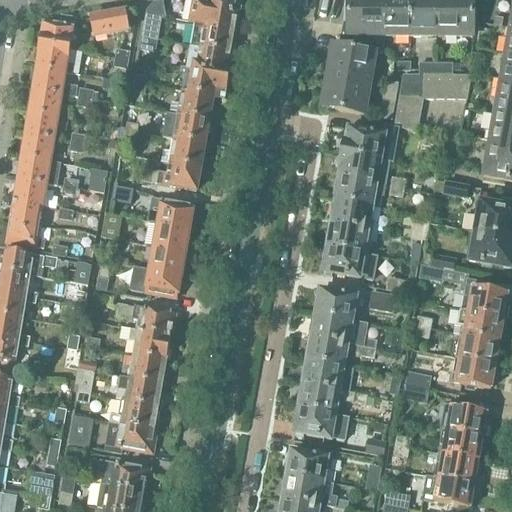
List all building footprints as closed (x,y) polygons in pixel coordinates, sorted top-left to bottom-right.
[(148,0),(144,22),(161,20),(165,21),(161,0),(148,0)] [(193,0),(189,26),(193,26),(235,33),(240,5),(214,0),(193,0)] [(324,94),(321,109),(364,117),(375,55),(379,56),(383,54),(384,48),(385,39),(384,0),(347,0),(347,24),(343,24),(339,48),(332,47),(329,62),(329,64),(334,65),(329,93),(324,92),(324,94)] [(384,0),(385,39),(474,39),(474,0),(384,0)] [(125,13),(90,20),(94,40),(130,33),(128,26),(125,13)] [(42,32),(40,47),(70,52),(73,37),(72,37),(75,20),(63,18),(61,26),(45,24),(43,32),(42,32)] [(144,22),(142,39),(157,42),(161,20),(144,22)] [(193,26),(189,49),(228,56),(228,55),(231,55),(235,33),(193,26)] [(140,48),(139,52),(155,54),(157,42),(142,39),(140,48)] [(38,61),(37,70),(66,75),(72,76),(74,66),(68,65),(70,52),(40,47),(37,61),(38,61)] [(189,49),(184,72),(190,73),(229,80),(232,62),(227,61),(228,56),(189,49)] [(117,51),(115,59),(129,61),(130,53),(117,51)] [(511,55),(506,55),(495,115),(511,118),(511,55)] [(115,59),(114,67),(127,69),(129,61),(115,59)] [(395,65),(395,74),(409,74),(408,64),(395,65)] [(402,76),(398,97),(423,101),(423,76),(434,76),(445,76),(452,76),(452,65),(418,65),(418,76),(402,76)] [(37,70),(33,92),(62,97),(76,99),(78,89),(64,86),(66,75),(37,70)] [(184,72),(180,94),(215,100),(225,102),(229,80),(190,73),(184,72)] [(135,76),(133,86),(146,89),(148,79),(135,76)] [(423,76),(423,101),(434,101),(434,76),(423,76)] [(445,76),(434,76),(434,101),(445,101),(445,76)] [(445,76),(445,101),(456,102),(456,76),(452,76),(445,76)] [(471,77),(456,76),(456,102),(466,102),(471,77)] [(383,91),(379,117),(392,119),(398,85),(385,82),(383,91)] [(133,86),(132,94),(145,96),(146,89),(133,86)] [(81,91),(80,101),(92,102),(98,103),(99,95),(93,94),(93,93),(81,91)] [(33,92),(29,114),(59,119),(62,97),(33,92)] [(180,94),(176,119),(211,125),(211,123),(209,121),(210,117),(212,116),(215,100),(180,94)] [(398,97),(397,108),(421,112),(423,101),(398,97)] [(80,101),(78,109),(91,111),(92,102),(80,101)] [(397,108),(395,119),(419,123),(421,112),(397,108)] [(29,114),(25,140),(54,144),(59,119),(29,114)] [(511,118),(495,115),(484,177),(511,182),(511,118)] [(167,117),(163,141),(172,143),(204,148),(206,135),(209,134),(211,125),(176,119),(167,117)] [(395,119),(393,129),(401,130),(413,132),(418,133),(419,123),(395,119)] [(126,124),(124,134),(137,136),(139,127),(126,124)] [(340,143),(338,150),(341,152),(340,156),(370,162),(381,163),(385,164),(393,166),(399,130),(383,127),(381,137),(348,132),(348,137),(344,136),(343,142),(340,143)] [(124,134),(123,142),(136,144),(137,136),(124,134)] [(72,137),(70,146),(84,148),(85,139),(72,137)] [(25,140),(22,161),(50,166),(54,144),(25,140)] [(168,166),(168,167),(200,172),(204,148),(172,143),(170,154),(168,166)] [(70,146),(69,154),(83,156),(84,148),(70,146)] [(337,160),(335,166),(338,169),(337,174),(341,175),(340,181),(380,188),(383,177),(379,176),(381,163),(370,162),(340,156),(340,158),(337,160)] [(22,161),(18,183),(47,187),(57,189),(61,168),(50,166),(22,161)] [(142,171),(140,183),(196,193),(200,172),(168,167),(166,176),(152,173),(151,173),(142,171)] [(92,172),(88,193),(104,196),(108,174),(92,172)] [(392,180),(390,189),(404,191),(405,183),(392,180)] [(65,181),(63,190),(64,190),(75,192),(77,193),(78,183),(65,181)] [(335,190),(334,197),(337,199),(336,204),(376,211),(379,212),(382,199),(383,199),(385,189),(380,188),(340,181),(339,188),(335,190)] [(18,183),(15,203),(43,207),(47,187),(18,183)] [(437,183),(435,195),(443,197),(467,201),(469,189),(445,185),(437,183)] [(114,188),(112,203),(130,206),(133,192),(114,188)] [(390,189),(389,198),(402,201),(402,200),(404,191),(390,189)] [(64,190),(62,199),(74,201),(75,192),(64,190)] [(151,201),(147,224),(156,225),(187,232),(189,232),(193,209),(151,201)] [(13,203),(10,222),(40,227),(43,207),(15,203),(13,203)] [(332,208),(331,215),(333,218),(332,227),(376,235),(377,227),(373,226),(376,211),(336,204),(335,206),(332,208)] [(476,204),(474,217),(478,217),(475,233),(511,240),(511,210),(502,208),(502,207),(494,205),(493,207),(476,204)] [(59,211),(57,222),(72,224),(73,214),(59,211)] [(404,230),(404,236),(422,239),(425,221),(413,219),(411,231),(404,230)] [(10,222),(7,245),(36,249),(43,250),(44,242),(38,241),(40,227),(10,222)] [(156,225),(151,250),(187,257),(190,239),(186,238),(187,232),(156,225)] [(103,227),(101,241),(105,242),(118,244),(120,230),(103,227)] [(327,237),(325,243),(328,247),(327,250),(368,258),(370,244),(375,245),(377,235),(376,235),(332,227),(330,234),(327,237)] [(468,249),(466,262),(483,265),(483,267),(491,268),(491,266),(511,270),(511,269),(511,240),(475,233),(473,249),(468,249)] [(100,245),(98,253),(111,255),(112,251),(116,252),(118,244),(105,242),(105,246),(100,245)] [(411,255),(410,265),(418,266),(421,247),(413,245),(411,255)] [(55,248),(54,257),(65,259),(67,250),(55,248)] [(151,250),(147,273),(179,279),(181,279),(181,278),(179,277),(180,271),(184,272),(187,257),(151,250)] [(323,255),(322,261),(325,264),(323,274),(363,281),(364,279),(376,281),(380,260),(368,258),(327,250),(327,254),(323,255)] [(5,252),(2,274),(31,279),(42,281),(44,270),(54,271),(66,272),(68,264),(68,263),(5,252)] [(426,258),(424,269),(430,270),(445,272),(454,274),(456,262),(432,258),(426,258)] [(77,265),(74,285),(87,287),(90,269),(83,266),(77,265)] [(423,268),(421,282),(443,286),(443,285),(445,272),(430,270),(424,269),(423,268)] [(134,271),(130,292),(177,301),(181,279),(179,279),(147,273),(134,271)] [(2,274),(0,282),(0,295),(35,301),(36,296),(28,295),(31,279),(2,274)] [(388,282),(386,294),(412,298),(415,286),(388,282)] [(463,298),(460,312),(468,313),(506,320),(508,308),(506,308),(508,295),(482,291),(483,285),(467,282),(465,282),(463,298)] [(79,293),(76,309),(83,310),(86,294),(79,293)] [(315,304),(314,311),(316,313),(316,317),(355,324),(358,309),(362,309),(363,302),(359,301),(320,293),(318,303),(315,304)] [(0,295),(0,317),(23,321),(26,305),(34,307),(35,301),(0,295)] [(371,295),(369,311),(383,314),(392,316),(395,300),(383,298),(371,295)] [(118,306),(116,319),(136,323),(134,332),(170,338),(174,317),(118,306)] [(75,309),(73,320),(81,322),(83,310),(76,309),(75,309)] [(460,312),(458,328),(460,328),(459,336),(499,343),(501,332),(504,333),(506,320),(468,313),(460,312)] [(0,317),(0,339),(28,344),(29,339),(20,338),(23,321),(0,317)] [(312,322),(311,329),(313,332),(311,341),(375,352),(376,344),(364,341),(364,340),(366,326),(357,325),(355,324),(316,317),(315,320),(312,322)] [(417,322),(416,330),(430,332),(432,323),(418,320),(417,322)] [(121,330),(119,341),(134,344),(132,358),(166,364),(171,339),(170,338),(134,332),(121,330)] [(416,330),(414,339),(428,342),(430,332),(416,330)] [(459,336),(457,346),(460,347),(458,361),(498,368),(500,356),(497,355),(499,343),(459,336)] [(70,338),(68,351),(76,353),(78,340),(70,338)] [(0,339),(0,363),(3,364),(1,372),(14,374),(16,366),(19,349),(28,350),(28,344),(0,339)] [(88,340),(86,350),(98,352),(100,342),(88,340)] [(307,351),(306,358),(308,360),(307,364),(347,371),(349,359),(360,361),(361,360),(373,362),(375,352),(311,341),(310,349),(307,351)] [(132,358),(127,382),(162,388),(166,364),(132,358)] [(450,374),(448,385),(491,392),(493,379),(495,380),(498,368),(458,361),(456,360),(455,360),(452,374),(450,374)] [(304,369),(302,376),(305,379),(303,388),(352,397),(357,373),(347,371),(307,364),(307,367),(304,369)] [(0,403),(18,406),(19,400),(10,399),(13,379),(14,374),(1,372),(0,377),(0,403)] [(77,373),(75,387),(78,387),(77,397),(90,399),(94,376),(77,373)] [(408,375),(406,388),(429,393),(431,380),(408,375)] [(116,390),(114,403),(119,404),(119,405),(158,412),(162,388),(127,382),(118,380),(116,390)] [(394,380),(391,396),(399,397),(402,382),(394,380)] [(298,397),(297,404),(300,407),(299,411),(338,418),(341,404),(364,408),(366,399),(352,397),(303,388),(302,395),(298,397)] [(406,388),(403,401),(426,406),(429,393),(406,388)] [(77,397),(76,404),(89,406),(90,399),(77,397)] [(0,403),(0,426),(5,427),(8,409),(18,411),(18,406),(0,403)] [(110,416),(109,425),(153,433),(154,426),(155,426),(158,412),(119,405),(117,418),(110,416)] [(445,418),(443,431),(446,432),(486,439),(488,428),(485,427),(487,415),(445,407),(443,417),(445,418)] [(56,411),(53,425),(63,427),(65,413),(56,411)] [(295,415),(294,423),(296,425),(295,434),(344,443),(348,420),(338,418),(299,411),(298,414),(295,415)] [(73,419),(69,448),(87,451),(91,422),(73,419)] [(109,425),(104,453),(122,456),(123,451),(153,456),(156,434),(153,433),(109,425)] [(0,426),(0,447),(11,449),(11,444),(3,442),(5,427),(0,426)] [(440,448),(438,456),(478,463),(480,451),(483,452),(486,439),(446,432),(443,449),(440,448)] [(51,441),(49,454),(58,456),(60,443),(51,441)] [(397,441),(395,450),(409,453),(410,443),(397,441)] [(368,442),(366,456),(384,459),(386,445),(368,442)] [(0,447),(0,457),(1,452),(10,454),(11,449),(0,447)] [(395,450),(393,460),(407,463),(409,453),(395,450)] [(49,454),(46,467),(56,468),(58,456),(49,454)] [(286,465),(285,472),(287,475),(287,478),(324,485),(327,469),(330,469),(332,461),(291,455),(290,464),(286,465)] [(437,464),(434,480),(438,481),(477,487),(478,479),(475,479),(478,463),(438,456),(437,464)] [(90,462),(88,475),(100,477),(98,487),(106,488),(141,493),(141,494),(146,494),(150,473),(117,467),(118,462),(108,460),(107,465),(90,462)] [(31,487),(29,497),(42,499),(50,500),(53,487),(54,479),(33,475),(31,487)] [(283,484),(282,490),(284,492),(282,501),(324,508),(334,510),(335,502),(336,499),(331,498),(333,486),(324,485),(287,478),(286,482),(283,484)] [(367,478),(365,491),(377,493),(379,480),(367,478)] [(426,479),(421,503),(428,504),(469,511),(472,499),(475,499),(477,487),(438,481),(434,480),(426,479)] [(60,495),(58,504),(71,506),(72,497),(75,483),(62,481),(60,495)] [(106,488),(102,511),(103,511),(144,511),(145,506),(141,504),(142,501),(140,500),(141,494),(141,493),(106,488)] [(0,511),(14,511),(17,495),(5,493),(0,492),(0,511)] [(386,497),(384,509),(400,511),(407,511),(409,501),(386,497)] [(42,499),(39,511),(48,511),(50,500),(42,499)] [(278,511),(277,511),(322,511),(324,508),(282,501),(281,510),(278,511)] [(335,502),(334,510),(344,511),(347,511),(349,504),(335,502)]
